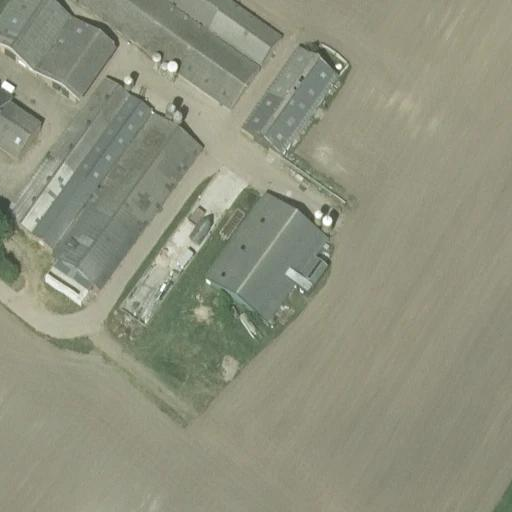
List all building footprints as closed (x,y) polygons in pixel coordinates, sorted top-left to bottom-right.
[(15,0),(0,22),(0,52),(3,54),(78,107),(114,52),(38,0),(15,0)] [(67,0),(227,113),(278,41),(220,0),(67,0)] [(240,133),(280,161),(336,81),(295,53),(240,133)] [(51,256),(152,116),(131,101),(104,80),(48,160),(46,159),(3,220),(31,241),(51,256)] [(0,153),(16,165),(39,131),(7,109),(10,104),(0,96),(0,153)] [(56,267),(44,283),(78,308),(90,292),(96,297),(201,152),(152,118),(50,262),(56,267)] [(263,198),(203,280),(267,326),(293,291),(304,299),(307,301),(327,274),(321,270),(312,264),(327,244),(263,198)] [(165,271),(142,256),(107,309),(130,324),(165,271)]
